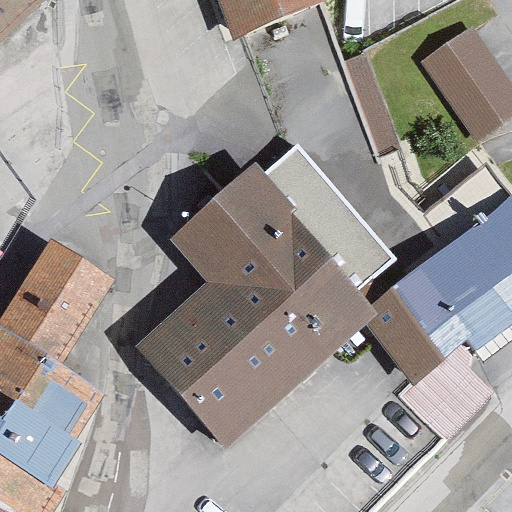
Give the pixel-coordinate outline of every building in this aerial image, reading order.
[(0,0),(0,42),(44,1),(43,0),(0,0)] [(230,0),(241,30),(319,1),(318,0),(230,0)] [(424,54),(476,130),(511,106),(511,86),(468,22),(424,54)] [(399,145),(363,51),(343,60),(377,152),(399,145)] [(423,280),(466,338),(478,355),(511,325),(511,210),(481,173),(425,221),(450,249),(417,277),(423,280)] [(224,442),(370,314),(419,379),(450,352),(466,338),(423,280),(417,277),(391,297),(370,273),(353,290),(255,185),(184,244),(221,289),(149,358),(224,442)] [(54,249),(0,332),(0,333),(54,367),(105,284),(105,277),(54,249)] [(0,416),(8,421),(16,410),(62,441),(90,398),(89,388),(54,367),(0,333),(0,416)] [(467,371),(478,355),(466,338),(450,352),(467,371)] [(403,395),(282,511),(374,511),(434,454),(448,440),(493,397),(467,371),(450,352),(419,379),(403,395)] [(0,416),(0,456),(42,484),(69,446),(62,441),(16,410),(8,421),(0,416)] [(0,511),(43,511),(55,492),(42,484),(0,456),(0,511)]
